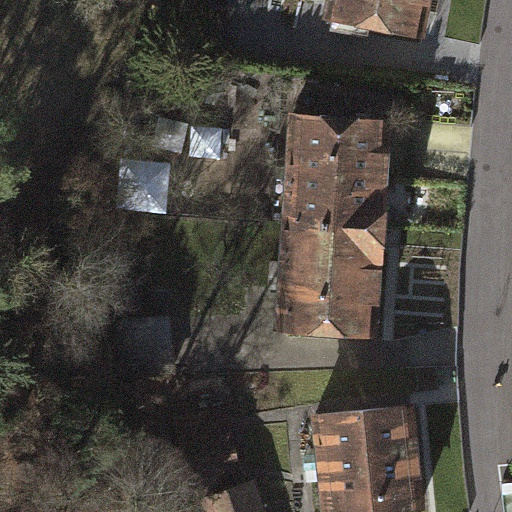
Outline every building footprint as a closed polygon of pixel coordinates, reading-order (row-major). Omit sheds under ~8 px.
[(435,0),(334,0),(332,13),(430,30),(435,0)] [(397,116),(295,111),(284,330),(387,335),(397,116)] [(172,312),(116,317),(122,377),(178,372),(172,312)] [(227,405),(173,417),(188,484),(242,472),(227,405)] [(422,405),(318,412),(325,511),(408,511),(430,510),(422,405)] [(266,511),(254,480),(200,499),(205,511),(266,511)]
